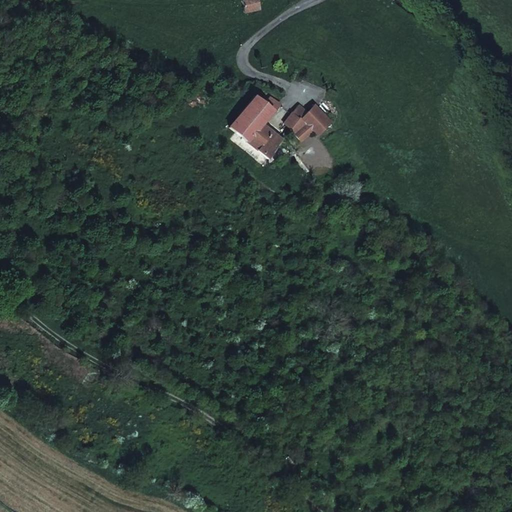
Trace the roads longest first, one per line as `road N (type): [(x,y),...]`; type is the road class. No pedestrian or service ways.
road 1 (track): [(244,50),(222,128),(336,252),(320,293),(334,335),(452,511)]
road 2 (residential): [(0,288),(69,345),(194,406),(322,511)]
